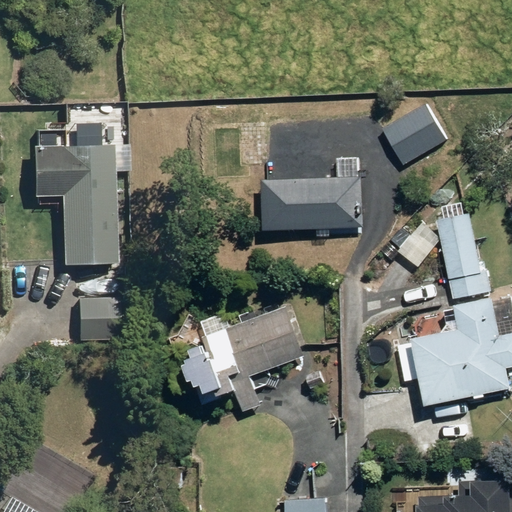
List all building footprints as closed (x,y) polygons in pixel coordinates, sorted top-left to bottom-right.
[(404,166),(449,140),(428,103),(383,129),(404,166)] [(62,196),(65,265),(119,263),(115,143),(34,146),(35,197),(62,196)] [(365,176),(266,180),(268,231),(367,228),(365,176)] [(473,214),(441,220),(456,298),(493,291),(489,269),(486,270),(485,261),(482,262),(473,214)] [(419,265),(441,239),(423,224),(401,250),(419,265)] [(416,338),(429,405),(511,388),(511,374),(511,368),(511,297),(497,300),(496,297),(458,304),(459,308),(448,310),(451,324),(446,331),(416,338)] [(229,311),(205,320),(216,350),(211,351),(208,343),(196,348),(199,356),(193,358),(194,361),(189,363),(196,380),(200,378),(209,402),(232,394),(240,414),(265,405),(254,376),(308,356),(289,306),(234,326),(229,311)] [(450,503),(423,504),(423,511),(511,511),(511,480),(478,481),(478,494),(450,495),(450,503)] [(329,511),(329,498),(287,500),(287,511),(329,511)]
